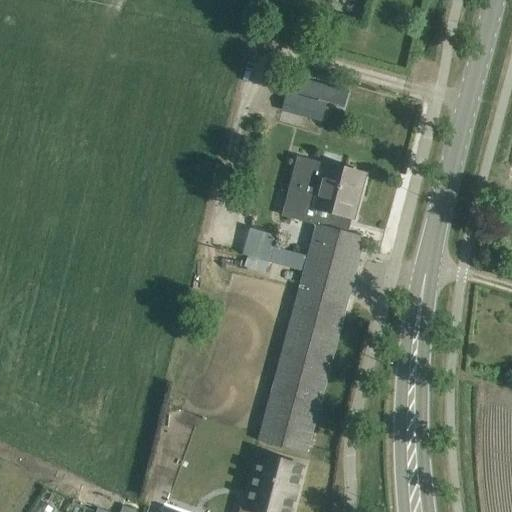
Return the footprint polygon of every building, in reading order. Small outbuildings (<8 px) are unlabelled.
[(301,79),(297,94),(344,107),(348,92),(301,79)] [(286,94),(282,111),(321,122),(322,118),(326,105),(325,104),(309,100),(286,94)] [(364,175),(298,158),(283,216),(344,232),(348,217),(352,218),(364,175)] [(365,237),(317,225),(258,442),(273,446),(270,456),(294,463),(298,451),(307,454),(365,237)] [(241,507),(239,511),(291,511),(290,511),(291,508),(292,509),(294,502),(293,502),(297,485),(298,486),(300,479),(299,479),(300,476),(301,476),(303,469),(301,469),(302,466),(274,459),(265,494),(251,490),(246,508),(241,507)]
